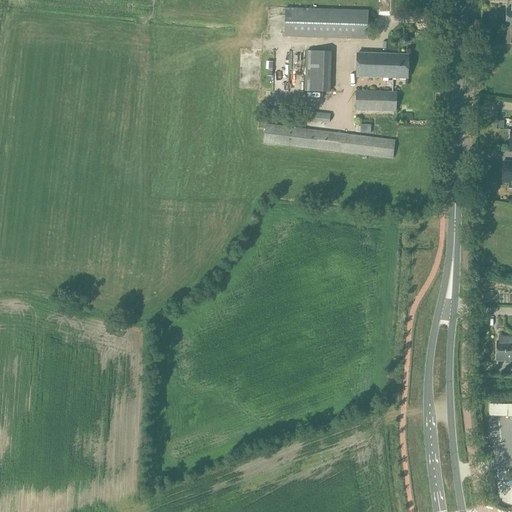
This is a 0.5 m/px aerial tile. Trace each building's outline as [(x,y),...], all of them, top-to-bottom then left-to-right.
[(369,10),(286,8),(285,37),(368,39),(369,10)] [(306,51),(305,91),(330,92),(332,52),(306,51)] [(408,79),(409,55),(358,53),(357,77),(408,79)] [(301,88),(300,75),(289,76),(289,88),(301,88)] [(397,92),(356,91),(356,111),(397,112),(397,92)] [(309,111),(308,121),(330,123),(331,114),(309,111)] [(396,140),(266,124),(264,143),(393,159),(396,140)] [(511,161),(503,162),(503,183),(509,183),(509,188),(511,187),(511,161)] [(495,327),(511,327),(511,313),(495,313),(495,327)] [(511,341),(498,341),(497,361),(506,361),(510,361),(511,361),(511,341)] [(511,404),(490,404),(489,416),(511,416),(511,404)]
